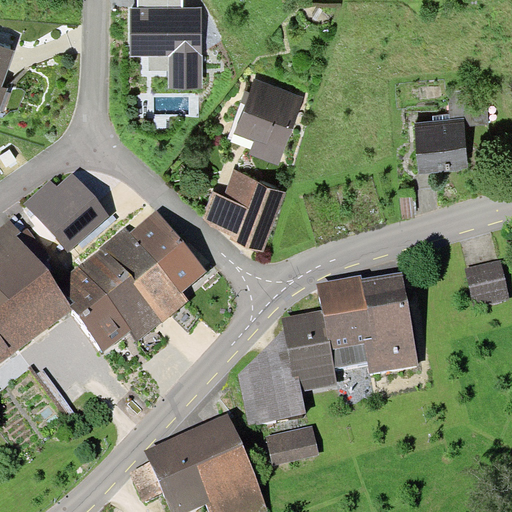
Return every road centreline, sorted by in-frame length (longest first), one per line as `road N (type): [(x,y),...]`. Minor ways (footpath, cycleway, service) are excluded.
road 1 (tertiary): [(74,511),(162,427),(268,301)]
road 2 (tertiary): [(268,301),(344,255),(511,205)]
road 3 (unclassified): [(97,137),(268,301)]
road 4 (unclassified): [(101,0),(97,137)]
